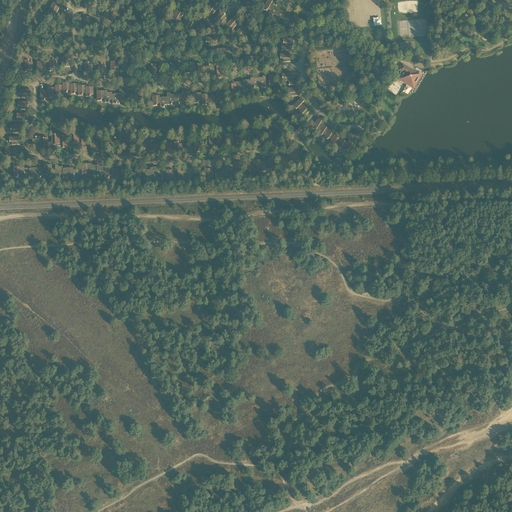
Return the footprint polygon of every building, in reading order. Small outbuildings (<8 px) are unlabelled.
[(268,9),(271,11),(273,7),(275,5),(272,3),(273,1),(271,0),(267,0),(263,9),(267,12),(268,9)] [(217,4),(214,1),(207,10),(213,14),(218,8),(216,6),(217,4)] [(56,4),(53,2),(48,13),(52,15),(53,13),(56,14),(60,8),(55,5),(56,4)] [(162,7),(158,7),(159,20),(164,19),(164,17),(166,16),(166,9),(162,9),(162,7)] [(274,15),(276,16),(277,16),(280,10),(275,7),(273,7),(271,11),(268,14),(272,17),(274,15)] [(180,11),(178,9),(172,20),(176,22),(177,20),(180,21),(183,14),(179,12),(180,11)] [(103,14),(101,17),(111,22),(114,18),(111,17),(113,13),(107,10),(104,15),(103,14)] [(280,19),(283,20),(286,14),(287,14),(282,11),(281,11),(280,10),(277,16),(276,16),(275,18),(279,21),(280,19)] [(226,14),(222,11),(214,20),(217,22),(218,21),(221,24),(226,18),(224,16),(226,14)] [(66,14),(63,12),(57,23),(62,25),(63,23),(66,24),(69,18),(65,15),(66,14)] [(283,20),(282,22),(286,24),(287,23),(289,24),(293,17),(288,14),(288,15),(286,14),(283,20)] [(295,14),(293,17),(289,24),(293,26),(294,24),(297,26),(301,19),(297,17),(298,15),(295,14)] [(191,18),(187,16),(182,27),(186,29),(188,26),(190,28),(194,21),(190,19),(191,18)] [(236,21),(232,18),(225,27),(227,29),(229,27),(232,30),(237,24),(235,23),(236,21)] [(205,25),(202,23),(195,32),(198,35),(200,33),(202,35),(207,30),(204,26),(205,25)] [(243,24),(236,33),(238,35),(239,34),(243,37),(248,31),(245,29),(247,27),(243,24)] [(67,41),(68,38),(58,32),(56,37),(58,38),(56,41),(63,44),(65,40),(67,41)] [(218,40),(217,37),(206,38),(206,43),(208,42),(208,46),(216,45),(216,41),(218,40)] [(286,47),(291,47),(293,47),(293,42),(295,42),(295,38),(283,39),(283,44),(285,44),(286,46),(286,47)] [(93,44),(93,39),(82,40),(82,43),(83,43),(84,47),(91,47),(91,44),(93,44)] [(229,52),(229,49),(217,49),(217,54),(219,54),(219,57),(227,57),(227,52),(229,52)] [(243,59),(243,68),(249,67),(249,63),(257,62),(257,57),(255,57),(254,53),(244,54),(245,59),(243,59)] [(292,53),(284,54),(280,54),(280,59),(283,59),(283,62),(290,61),(290,57),(292,57),(292,53)] [(89,62),(84,63),(85,75),(88,74),(88,73),(93,72),(92,65),(89,65),(89,62)] [(176,75),(176,68),(175,63),(170,64),(170,66),(167,66),(168,74),(173,74),(173,75),(176,75)] [(192,75),(196,75),(195,67),(195,63),(190,63),(190,66),(187,66),(187,74),(192,74),(192,75)] [(98,64),(98,76),(101,76),(101,74),(106,74),(106,66),(103,66),(102,64),(98,64)] [(214,76),(214,68),(214,64),(209,64),(209,67),(206,67),(206,74),(211,74),(211,76),(214,76)] [(399,71),(401,72),(397,79),(399,80),(399,81),(414,90),(422,76),(403,64),(399,71)] [(159,69),(156,69),(156,77),(159,76),(160,79),(164,78),(164,66),(159,66),(159,69)] [(289,82),(289,81),(292,81),(292,78),(294,78),(294,73),(282,74),(282,79),(284,79),(284,82),(289,82)] [(270,75),(266,76),(266,83),(269,83),(269,86),(274,85),(273,74),(270,74),(270,75)] [(266,88),(266,83),(266,76),(263,76),(263,78),(260,78),(258,78),(259,86),(262,85),(262,88),(266,88)] [(251,78),(251,80),(251,86),(254,86),(254,88),(259,88),(259,86),(258,78),(257,78),(251,78)] [(251,86),(251,80),(249,80),(243,80),(243,82),(244,88),(246,88),(247,90),(251,90),(251,86)] [(236,83),(236,84),(236,90),(239,90),(239,93),(244,92),(244,88),(243,82),(241,83),(241,82),(236,83)] [(236,90),(236,84),(228,85),(228,92),(232,92),(232,95),(237,94),(236,90)] [(85,86),(85,93),(86,97),(91,97),(91,95),(94,95),(93,87),(89,87),(89,86),(85,86)] [(127,87),(127,92),(127,99),(132,99),(132,96),(135,96),(135,89),(130,89),(130,87),(127,87)] [(299,88),(292,89),(287,89),(288,94),(290,94),(290,97),(298,96),(297,90),(299,90),(299,88)] [(31,93),(31,90),(19,90),(19,95),(22,95),(22,98),(30,97),(29,93),(31,93)] [(182,90),(182,94),(182,102),(187,102),(187,99),(190,99),(190,92),(185,92),(185,90),(182,90)] [(216,92),(216,96),(217,103),(221,103),(221,101),(224,101),(224,93),(220,93),(220,92),(216,92)] [(160,104),(160,98),(160,96),(152,96),(152,106),(157,106),(157,104),(160,104)] [(300,110),(305,105),(303,103),(304,101),(301,98),(292,107),(296,110),(298,109),(300,110)] [(305,105),(300,110),(297,114),(300,117),(302,115),(304,117),(309,112),(306,109),(307,107),(305,105)] [(29,116),(29,113),(17,114),(17,118),(19,118),(20,122),(27,121),(27,116),(29,116)] [(320,130),(324,124),(321,122),(323,120),(318,118),(312,128),(316,131),(317,129),(320,130)] [(324,124),(320,130),(317,134),(322,136),(323,134),(325,136),(329,129),(326,127),(327,126),(324,124)] [(22,128),(22,125),(10,126),(11,130),(13,130),(13,133),(21,133),(21,128),(22,128)] [(329,138),(331,140),(335,133),(329,129),(325,136),(324,138),(328,140),(329,138)] [(122,135),(120,138),(126,143),(128,141),(130,142),(133,139),(124,130),(121,134),(122,135)] [(274,131),(274,135),(274,142),(278,142),(277,140),(282,140),(282,133),(279,133),(279,130),(274,131)] [(254,143),(254,136),(253,132),(248,132),(248,134),(245,134),(245,142),(250,142),(250,144),(254,143)] [(274,142),(274,135),(271,135),(271,132),(266,132),(267,145),(271,145),(271,142),(274,142)] [(335,144),(337,145),(341,139),(337,137),(338,135),(335,133),(331,140),(329,144),(333,146),(335,144)] [(60,146),(60,139),(60,134),(55,135),(55,137),(52,137),(52,145),(57,145),(57,146),(60,146)] [(76,146),(79,145),(79,138),(78,134),(74,134),(74,136),(71,136),(71,144),(76,144),(76,146)] [(120,138),(118,135),(114,138),(116,140),(114,142),(120,147),(123,144),(124,145),(126,143),(120,138)] [(234,147),(234,139),(233,135),(228,135),(228,137),(225,137),(226,145),(230,145),(231,147),(234,147)] [(21,140),(21,137),(9,138),(10,142),(12,142),(12,145),(20,145),(19,141),(21,140)] [(38,149),(41,149),(40,141),(40,137),(35,137),(36,139),(33,139),(33,147),(38,147),(38,149)] [(147,150),(153,144),(151,143),(153,141),(149,138),(141,147),(144,150),(146,148),(147,150)] [(341,139),(337,145),(335,147),(340,150),(341,148),(343,150),(347,143),(341,139)] [(349,140),(347,143),(343,150),(347,152),(348,150),(351,152),(355,145),(351,143),(352,141),(349,140)] [(155,141),(153,144),(147,150),(150,152),(151,151),(155,154),(160,149),(158,147),(159,145),(155,141)] [(174,142),(174,146),(175,154),(178,154),(178,152),(183,152),(182,144),(179,144),(179,142),(174,142)] [(193,142),(193,146),(194,154),(198,154),(197,152),(202,152),(202,144),(199,144),(199,142),(193,142)] [(101,145),(98,145),(98,153),(101,153),(101,155),(106,155),(106,143),(101,143),(101,145)] [(175,154),(174,146),(172,146),(172,144),(167,144),(167,157),(172,156),(172,155),(175,154)] [(17,152),(17,149),(5,149),(6,154),(8,154),(8,157),(16,157),(16,152),(17,152)] [(294,150),(294,154),(294,162),(299,162),(299,159),(302,159),(302,151),(297,152),(297,150),(294,150)] [(254,168),(253,161),(253,160),(250,160),(250,158),(245,158),(246,171),(251,171),(251,168),(253,168),(254,168)] [(255,161),(253,161),(254,168),(253,168),(253,170),(258,170),(258,168),(261,168),(261,162),(261,160),(255,160),(255,161)] [(234,161),(234,165),(235,173),(239,173),(239,170),(243,170),(242,162),(238,163),(237,161),(234,161)] [(263,162),(261,162),(261,168),(261,172),(265,172),(265,169),(269,169),(268,162),(263,162)] [(90,171),(89,164),(85,164),(85,163),(81,163),(82,174),(87,174),(86,171),(90,171)] [(44,164),(44,168),(44,175),(49,175),(49,173),(52,173),(52,165),(47,165),(47,164),(44,164)] [(193,167),(193,169),(193,176),(193,179),(198,179),(198,176),(201,176),(200,168),(196,168),(196,167),(193,167)] [(213,177),(212,171),(212,169),(207,169),(207,167),(204,168),(205,179),(209,179),(209,177),(212,177),(213,177)] [(34,176),(36,176),(37,176),(36,168),(28,168),(29,176),(29,178),(34,178),(34,176)] [(70,168),(71,176),(71,180),(76,180),(75,177),(78,177),(78,170),(74,170),(74,168),(70,168)] [(112,168),(112,176),(112,180),(117,180),(117,178),(120,178),(120,170),(115,170),(115,168),(112,168)] [(151,178),(151,170),(146,170),(146,169),(143,169),(143,176),(143,180),(148,180),(148,178),(151,178)] [(165,169),(166,177),(166,181),(171,180),(171,178),(174,178),(173,170),(169,170),(169,169),(165,169)] [(183,179),(186,179),(186,171),(181,172),(181,170),(178,170),(178,182),(183,181),(183,179)]
